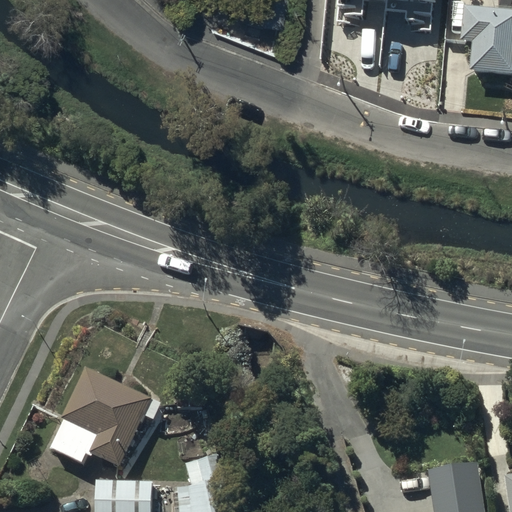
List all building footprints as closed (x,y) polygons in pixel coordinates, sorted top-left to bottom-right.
[(234,0),(230,21),(280,32),(287,0),(234,0)] [(511,19),(469,16),(466,50),(477,51),(474,81),(511,84),(511,19)] [(442,39),(426,38),(422,82),(439,83),(442,39)] [(164,401),(88,365),(63,415),(67,418),(53,446),(85,461),(89,452),(95,455),(97,450),(123,463),(146,414),(155,418),(164,401)] [(180,487),(181,511),(238,511),(237,478),(220,479),(214,454),(188,462),(194,485),(180,487)] [(154,479),(98,478),(97,511),(156,511),(156,503),(154,503),(154,479)] [(475,511),(472,490),(438,495),(437,492),(414,496),(416,508),(400,510),(400,511),(475,511)]
